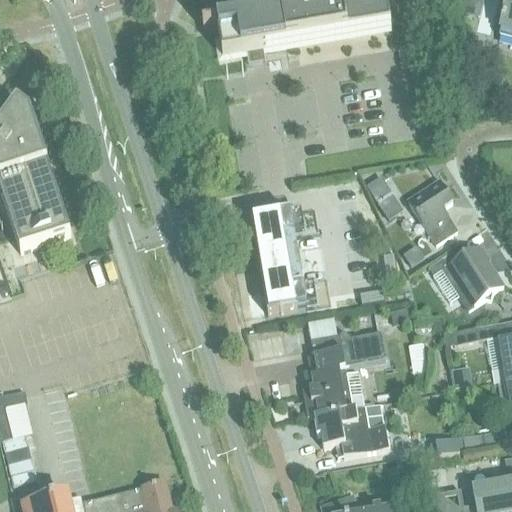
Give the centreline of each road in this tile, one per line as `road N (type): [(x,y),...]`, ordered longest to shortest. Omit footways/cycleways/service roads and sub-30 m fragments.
road 1 (residential): [(166,227),(277,198),(259,82),(382,60)]
road 2 (secondary): [(260,511),(166,227)]
road 3 (secondary): [(122,241),(215,511)]
road 4 (secondary): [(52,0),(122,241)]
road 5 (secondary): [(166,227),(92,0)]
road 6 (residential): [(511,130),(484,141),(464,163),(511,234)]
